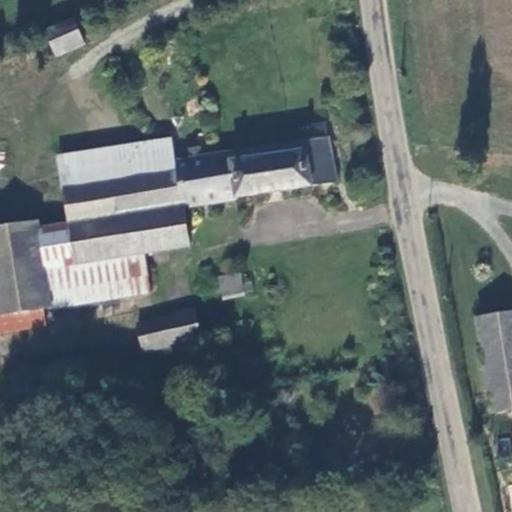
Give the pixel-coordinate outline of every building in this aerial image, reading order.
[(59,58),(86,49),(76,23),(49,33),(59,58)] [(239,164),(237,155),(174,165),(177,176),(66,192),(70,220),(71,228),(112,223),(117,261),(144,258),(189,252),(186,227),(203,225),(201,210),(337,190),(329,142),(301,146),(302,155),(239,164)] [(301,146),(237,155),(239,164),(302,155),(301,146)] [(62,162),(66,192),(177,176),(174,165),(171,147),(62,162)] [(150,296),(144,258),(117,261),(112,223),(71,228),(70,220),(41,225),(52,311),(150,296)] [(52,311),(41,225),(0,230),(0,334),(54,327),(52,311)] [(240,279),(218,283),(223,301),(243,296),(240,279)] [(511,315),(479,322),(494,412),(511,408),(511,315)] [(135,331),(141,356),(197,346),(192,320),(135,331)]
